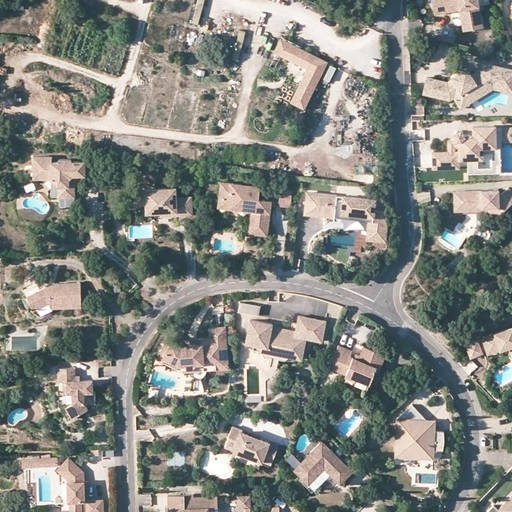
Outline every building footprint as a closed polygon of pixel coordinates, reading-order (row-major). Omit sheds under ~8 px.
[(477,0),(431,0),(434,14),(459,9),(463,30),(482,27),(477,0)] [(328,61),(280,37),(273,51),(306,67),(289,101),(304,108),(328,61)] [(462,69),(457,62),(450,67),(454,74),(462,69)] [(321,79),(328,83),(336,68),(330,64),(321,79)] [(490,70),(481,68),(470,75),(465,67),(462,69),(454,74),(450,76),(452,79),(449,81),(426,75),(422,91),(448,98),(451,96),(459,91),(467,94),(488,81),(489,79),(499,81),(503,86),(502,91),(511,93),(511,71),(491,66),(490,70)] [(282,78),(257,79),(258,91),(282,90),(282,78)] [(491,88),(502,91),(503,86),(499,81),(489,79),(488,81),(467,94),(459,91),(451,96),(459,108),(491,88)] [(343,139),(352,140),(353,118),(344,118),(343,139)] [(458,149),(432,150),(432,166),(458,165),(458,156),(466,156),(477,156),(482,156),(481,144),(495,144),(494,123),(472,124),(472,132),(462,132),(462,131),(460,128),(456,128),(453,131),(453,135),(456,137),(457,137),(458,149)] [(511,126),(501,126),(501,140),(511,139),(511,126)] [(352,153),(351,142),(339,144),(340,155),(352,153)] [(477,165),(477,156),(466,156),(467,171),(500,170),(499,144),(495,144),(481,144),(482,150),(491,150),(491,165),(477,165)] [(51,171),(51,178),(58,186),(58,197),(74,197),(74,181),(76,181),(79,178),(79,175),(84,175),(84,161),(71,161),(71,159),(59,159),(59,162),(51,162),(51,156),(33,156),(33,171),(51,171)] [(97,161),(84,161),(84,175),(97,175),(97,161)] [(240,189),(241,184),(220,182),(219,196),(229,197),(228,203),(249,206),(251,208),(251,211),(248,233),(267,235),(270,207),(261,205),(258,201),(258,199),(260,186),(250,185),(250,190),(240,189)] [(175,187),(144,189),(145,204),(146,213),(160,212),(166,212),(166,216),(192,214),(191,197),(176,197),(175,187)] [(498,190),(488,190),(488,193),(483,193),(483,190),(457,191),(457,201),(468,200),(468,206),(487,206),(497,216),(511,202),(511,191),(508,187),(501,193),(498,190)] [(292,190),(280,188),(278,205),(290,207),(292,190)] [(133,205),(145,204),(144,189),(132,190),(133,205)] [(386,226),(383,210),(374,209),(375,199),(307,191),(305,213),(335,216),(335,211),(342,212),(341,217),(352,218),(353,213),(372,215),(372,220),(370,238),(384,240),(386,226)] [(457,201),(457,191),(453,191),(454,210),(487,209),(495,218),(497,216),(487,206),(468,206),(468,200),(457,201)] [(217,207),(251,211),(251,208),(249,206),(228,203),(229,197),(219,196),(217,207)] [(353,213),(352,218),(369,220),(367,238),(370,238),(372,220),(372,215),(353,213)] [(54,286),(46,286),(39,289),(37,284),(23,290),(32,309),(48,302),(51,308),(81,307),(80,282),(54,283),(54,286)] [(259,314),(260,304),(237,301),(236,311),(259,314)] [(270,331),(271,326),(272,323),(250,319),(245,343),(253,344),(252,349),(261,351),(267,347),(286,351),(290,357),(301,359),(306,338),(321,341),(326,320),(299,315),(295,331),(294,336),(270,331)] [(156,358),(183,371),(188,371),(192,375),(196,377),(198,377),(201,376),(204,374),(206,369),(228,368),(225,326),(209,327),(210,338),(196,339),(195,342),(189,343),(189,340),(183,340),(173,336),(165,352),(160,350),(156,358)] [(295,331),(271,326),(270,331),(294,336),(295,331)] [(511,327),(482,336),(487,353),(509,346),(511,345),(511,327)] [(173,336),(169,333),(160,350),(165,352),(173,336)] [(479,340),(465,344),(469,357),(483,353),(479,340)] [(363,346),(359,355),(358,359),(354,358),(350,356),(352,350),(338,345),(329,367),(346,374),(348,369),(357,373),(355,377),(369,383),(375,369),(378,371),(385,354),(363,346)] [(261,351),(290,357),(286,351),(267,347),(261,351)] [(75,380),(75,376),(74,367),(58,368),(59,381),(63,381),(63,392),(72,392),(73,402),(65,407),(71,418),(88,409),(84,403),(95,402),(94,390),(92,390),(92,379),(79,380),(75,380)] [(354,380),(355,377),(357,373),(348,369),(346,374),(345,377),(354,380)] [(430,450),(434,450),(443,450),(445,441),(444,431),(435,430),(435,424),(428,424),(426,426),(423,423),(426,419),(412,404),(397,418),(402,424),(396,429),(405,438),(404,442),(395,442),(395,456),(415,457),(415,451),(430,452),(430,450)] [(268,441),(259,438),(250,435),(241,431),(242,430),(232,426),(224,446),(234,449),(233,450),(262,461),(262,460),(272,463),(279,444),(269,440),(268,441)] [(396,429),(395,442),(404,442),(405,438),(396,429)] [(322,441),(294,470),(308,484),(318,473),(316,470),(318,468),(324,468),(340,483),(352,471),(322,441)] [(433,458),(434,450),(430,450),(430,452),(415,451),(415,457),(433,458)] [(84,489),(84,481),(84,471),(68,457),(60,466),(67,473),(67,478),(68,501),(61,501),(61,511),(103,511),(103,499),(84,500),(84,489)] [(57,469),(67,478),(67,473),(60,466),(57,469)] [(168,495),(168,511),(208,511),(208,507),(218,507),(217,496),(194,497),(184,497),(184,494),(168,495)] [(511,494),(502,504),(505,508),(511,500),(511,494)] [(237,500),(238,502),(244,502),(244,508),(245,508),(245,511),(250,511),(250,495),(230,496),(230,501),(237,500)] [(511,511),(511,500),(505,508),(502,504),(498,509),(493,504),(485,511),(511,511)]
